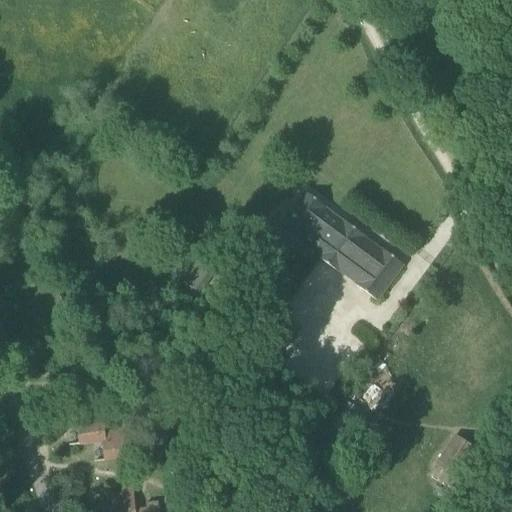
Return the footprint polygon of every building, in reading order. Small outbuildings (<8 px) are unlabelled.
[(306,193),(279,229),(300,244),(301,243),(319,256),(344,223),(326,210),(327,208),(306,193)] [(404,266),(384,250),(382,252),(365,239),(366,237),(344,223),(319,256),(318,258),(339,273),(340,272),(358,285),(357,286),(378,302),(404,266)] [(39,272),(26,280),(32,289),(44,281),(39,272)] [(347,401),(329,424),(343,435),(360,412),(347,401)] [(80,445),(103,443),(106,442),(105,433),(103,408),(91,410),(91,416),(77,417),(80,445)] [(106,442),(103,443),(105,461),(131,459),(128,425),(116,426),(116,432),(105,433),(106,442)] [(456,435),(445,452),(430,476),(451,488),(465,465),(476,448),(456,435)] [(135,511),(133,486),(121,487),(122,493),(107,495),(109,511),(135,511)] [(147,510),(135,511),(159,511),(158,502),(146,504),(147,510)]
